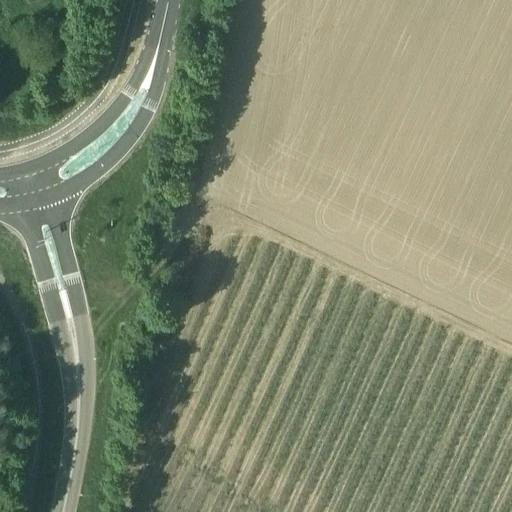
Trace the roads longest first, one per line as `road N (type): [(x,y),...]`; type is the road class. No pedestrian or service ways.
road 1 (track): [(203,245),(199,192),(219,137),(233,0)]
road 2 (tertiary): [(80,419),(75,299),(50,195)]
road 3 (tertiary): [(22,202),(80,419)]
road 4 (tertiary): [(137,111),(99,147),(32,182)]
road 5 (tertiary): [(50,195),(113,154),(137,111)]
